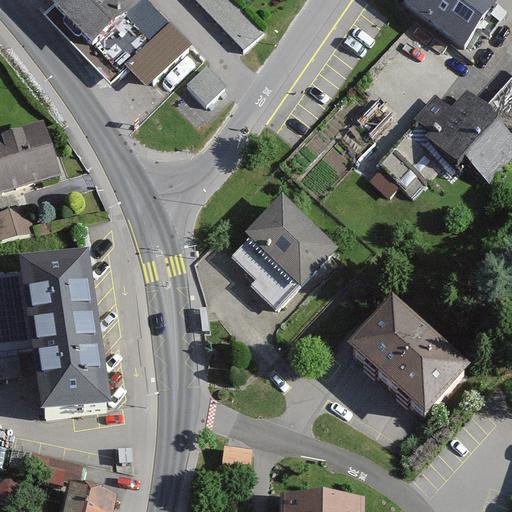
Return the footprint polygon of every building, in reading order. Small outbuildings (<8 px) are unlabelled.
[(142,0),(58,0),(52,7),(54,9),(119,76),(127,68),(169,27),(142,0)] [(192,0),(243,53),(264,34),(231,0),(192,0)] [(487,0),(404,0),(402,3),(465,49),(480,28),(490,35),(503,18),(493,10),(496,6),(487,0)] [(119,76),(54,9),(45,19),(110,85),(119,76)] [(192,51),(169,27),(127,68),(149,92),(192,51)] [(225,90),(206,71),(188,89),(207,108),(225,90)] [(511,129),(511,79),(487,109),(511,129)] [(435,138),(421,153),(450,179),(465,163),(487,183),(511,156),(511,141),(467,100),(452,116),(436,101),(417,122),(435,138)] [(32,127),(0,138),(0,198),(52,180),(32,127)] [(400,188),(382,171),(373,181),(391,197),(400,188)] [(283,205),(249,240),(302,290),(336,255),(283,205)] [(29,208),(0,214),(0,244),(36,235),(29,208)] [(88,261),(21,271),(21,278),(32,353),(42,420),(109,411),(88,261)] [(0,281),(0,384),(21,381),(17,355),(32,353),(21,278),(0,281)] [(391,303),(346,354),(426,424),(471,373),(391,303)] [(253,453),(225,450),(223,469),(251,471),(253,453)] [(132,451),(119,452),(120,466),(133,466),(132,451)] [(37,476),(81,486),(85,465),(41,456),(37,476)] [(18,487),(13,483),(5,483),(0,486),(0,496),(1,499),(5,502),(13,502),(18,496),(18,487)] [(110,511),(113,500),(71,490),(66,511),(110,511)]
